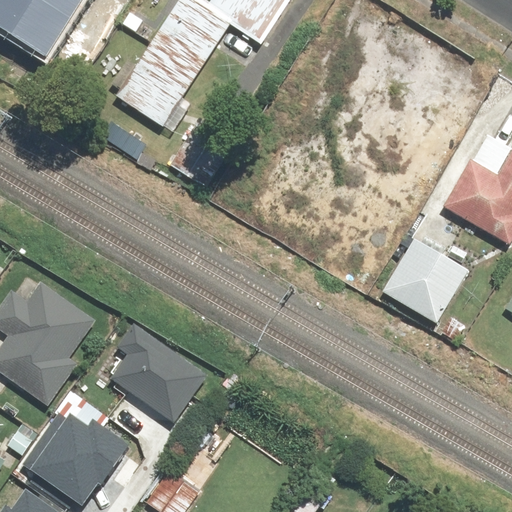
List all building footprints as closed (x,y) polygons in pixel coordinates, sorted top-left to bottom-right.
[(0,0),(0,32),(42,58),(77,0),(0,0)] [(183,0),(121,97),(176,132),(195,103),(188,99),(236,25),(269,46),(298,0),(217,0),(214,6),(204,0),(183,0)] [(97,50),(71,33),(39,80),(65,98),(97,50)] [(357,64),(347,83),(368,95),(378,76),(357,64)] [(282,157),(292,140),(329,164),(335,155),(365,107),(328,83),(331,79),(311,66),(262,145),(282,157)] [(335,155),(357,169),(350,179),(395,207),(445,127),(379,85),(373,94),(368,102),(365,107),(335,155)] [(511,142),(494,132),(449,206),(511,244),(511,142)] [(418,236),(385,291),(440,324),(473,269),(418,236)] [(0,328),(11,336),(0,351),(0,369),(51,407),(82,365),(74,359),(101,321),(44,280),(29,300),(15,290),(0,309),(0,328)] [(130,351),(114,377),(179,418),(212,366),(192,354),(137,319),(121,345),(130,351)] [(64,405),(25,462),(86,503),(100,481),(104,484),(134,441),(98,417),(93,424),(64,405)] [(0,454),(0,486),(14,461),(0,454)] [(173,467),(149,501),(164,511),(183,511),(201,488),(173,467)] [(313,511),(332,485),(309,469),(279,511),(313,511)] [(16,511),(0,500),(0,511),(64,511),(34,490),(18,511),(16,511)]
